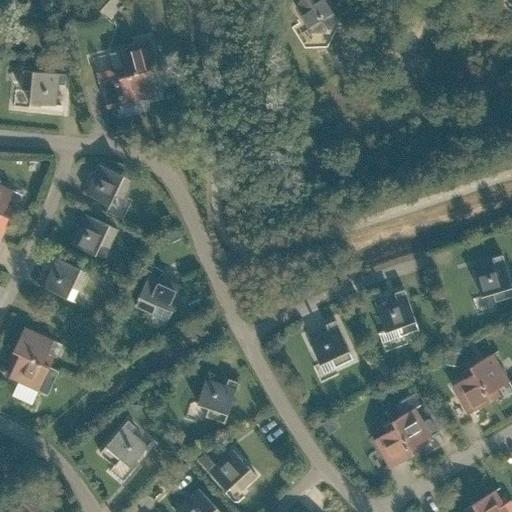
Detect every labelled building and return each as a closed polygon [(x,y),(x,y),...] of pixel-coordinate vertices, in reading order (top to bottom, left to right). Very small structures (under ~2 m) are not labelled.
[(300,0),(300,2),(314,27),(331,30),(338,14),(329,0),(300,0)] [(117,68),(119,77),(157,67),(151,42),(119,50),(110,53),(114,69),(117,68)] [(169,64),(161,66),(164,78),(172,76),(169,64)] [(157,67),(119,77),(119,78),(101,83),(107,107),(126,102),(157,93),(153,79),(160,77),(157,67)] [(23,69),(21,89),(30,90),(29,102),(55,105),(58,83),(65,84),(66,73),(23,69)] [(100,164),(86,193),(110,204),(115,194),(123,197),(132,179),(100,164)] [(0,183),(0,212),(9,216),(14,207),(7,204),(13,190),(0,183)] [(0,236),(9,216),(0,212),(0,236)] [(86,213),(72,243),(96,254),(101,243),(109,247),(118,228),(86,213)] [(170,213),(161,217),(165,226),(174,222),(170,213)] [(176,229),(168,233),(172,241),(180,237),(176,229)] [(494,264),(473,270),(481,295),(492,292),(495,301),(511,295),(511,285),(502,254),(492,257),(494,264)] [(57,257),(43,286),(67,297),(72,286),(81,290),(89,272),(57,257)] [(153,265),(135,304),(154,312),(157,304),(168,309),(180,284),(160,276),(163,270),(153,265)] [(117,280),(109,285),(114,292),(122,287),(117,280)] [(397,299),(376,306),(385,331),(397,327),(400,335),(419,328),(404,288),(394,292),(397,299)] [(360,295),(351,298),(355,307),(363,303),(360,295)] [(328,330),(309,339),(320,363),(331,358),(335,366),(353,358),(335,319),(325,324),(328,330)] [(14,350),(49,366),(50,366),(54,357),(47,354),(54,340),(24,326),(14,350)] [(284,340),(275,338),(272,350),(281,352),(284,340)] [(50,366),(49,366),(14,350),(9,359),(16,362),(9,376),(48,394),(59,370),(50,366)] [(493,353),(470,366),(491,400),(500,394),(496,388),(509,381),(493,353)] [(491,400),(470,366),(461,371),(465,377),(452,385),(469,413),(491,400)] [(206,378),(197,403),(209,406),(206,415),(225,422),(239,381),(228,378),(226,385),(206,378)] [(393,420),(413,454),(422,449),(418,442),(431,435),(415,407),(393,420)] [(128,419),(100,452),(115,465),(121,458),(130,466),(148,446),(131,432),(136,426),(128,419)] [(413,454),(393,420),(384,425),(387,431),(374,439),(390,467),(413,454)] [(232,448),(209,470),(226,489),(235,481),(242,488),(257,474),(232,448)] [(209,457),(205,452),(198,459),(204,465),(209,461),(209,457)] [(190,468),(182,459),(175,465),(183,474),(190,468)] [(221,511),(199,488),(175,510),(177,511),(221,511)] [(495,490),(473,503),(478,511),(511,511),(511,502),(510,499),(503,503),(495,490)] [(36,511),(23,501),(13,511),(36,511)] [(478,511),(473,503),(464,509),(465,511),(478,511)]
